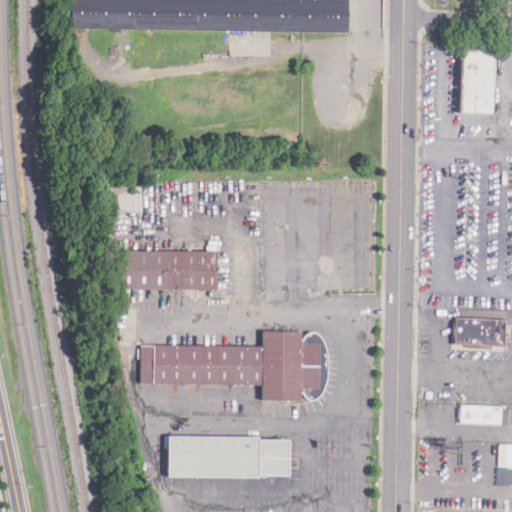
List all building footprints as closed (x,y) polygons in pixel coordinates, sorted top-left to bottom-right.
[(67,0),(67,28),(347,32),(347,15),(344,15),(344,0),(67,0)] [(463,113),(496,115),(499,50),(465,49),(463,113)] [(140,186),(109,186),(109,211),(140,211),(140,186)] [(120,289),(216,290),(217,252),(120,251),(120,289)] [(505,320),(452,317),(451,345),(503,347),(505,320)] [(261,346),(139,345),(139,384),(259,385),(259,400),(298,401),(299,331),(261,331),(261,346)] [(501,408),(459,404),(457,422),(500,425),(501,408)] [(292,477),(293,443),(261,442),(262,437),(171,436),(171,449),(171,479),(261,480),(261,477),(292,477)] [(498,467),(511,467),(511,458),(511,444),(498,445),(498,467)] [(511,485),(511,469),(496,470),(496,486),(511,485)]
